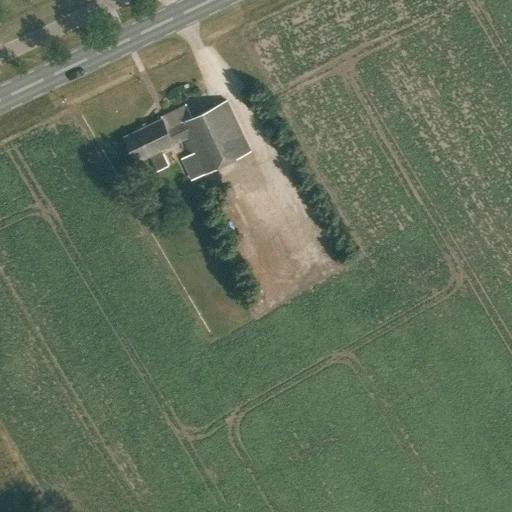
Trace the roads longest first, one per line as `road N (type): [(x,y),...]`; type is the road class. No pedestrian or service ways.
road 1 (primary): [(0,100),(213,0)]
road 2 (unclassified): [(114,0),(0,54)]
